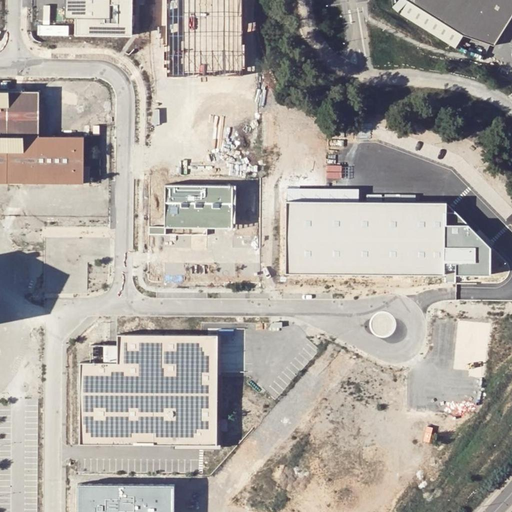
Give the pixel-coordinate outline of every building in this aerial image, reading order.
[(135,35),(134,0),(65,0),(66,10),(75,10),(75,35),(135,35)] [(241,0),(166,0),(167,78),(242,77),(241,0)] [(493,46),(511,14),(511,0),(405,0),(461,35),(493,46)] [(0,180),(90,181),(90,167),(85,167),(85,137),(40,137),(40,92),(0,91),(0,180)] [(233,185),(164,185),(164,229),(233,229),(233,185)] [(447,203),(286,202),(286,275),(444,275),(444,282),(455,283),(455,276),(491,277),(491,249),(447,203)] [(459,319),(455,370),(486,372),(489,321),(459,319)] [(92,362),(82,362),(81,444),(200,444),(218,444),(218,334),(119,334),(119,344),(118,362),(92,362)] [(118,362),(119,344),(92,344),(92,362),(118,362)] [(173,511),(173,486),(77,486),(76,511),(173,511)]
